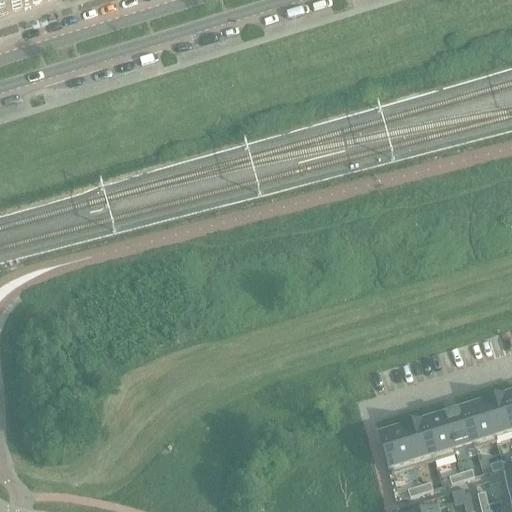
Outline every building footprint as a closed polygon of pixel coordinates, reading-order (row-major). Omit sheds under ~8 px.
[(58,0),(0,0),(0,19),(27,12),(59,2),(58,0)] [(511,424),(504,399),(484,406),(496,445),(497,445),(495,440),(511,435),(511,424)] [(484,406),(463,412),(475,452),(496,445),(484,406)] [(463,412),(442,419),(455,458),(454,453),(473,447),(474,452),(475,452),(463,412)] [(442,419),(422,425),(434,464),(455,458),(442,419)] [(422,425),(401,431),(413,471),(434,464),(422,425)] [(401,431),(380,438),(392,477),(413,471),(401,431)] [(502,464),(490,468),(493,475),(504,472),(502,464)] [(472,473),(461,477),(463,485),(475,481),(472,473)] [(461,477),(449,480),(451,488),(463,485),(461,477)] [(511,478),(501,481),(506,503),(511,501),(511,478)] [(431,486),(419,490),(421,497),(433,494),(431,486)] [(419,490),(407,493),(410,501),(421,497),(419,490)] [(485,496),(477,498),(480,509),(488,507),(485,496)]
